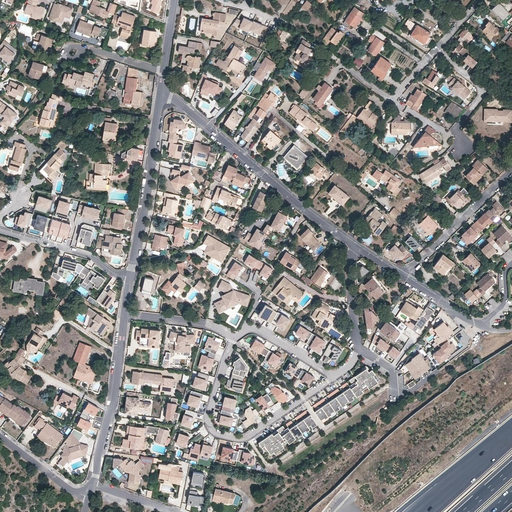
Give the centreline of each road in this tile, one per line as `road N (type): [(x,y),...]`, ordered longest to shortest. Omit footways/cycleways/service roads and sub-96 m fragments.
road 1 (residential): [(160,95),(183,105),(355,246)]
road 2 (residential): [(232,337),(206,418),(215,433),(242,438),(335,375)]
road 3 (residential): [(130,279),(160,95)]
road 4 (residential): [(93,485),(124,313)]
road 5 (residential): [(511,169),(402,276)]
road 6 (residential): [(130,279),(90,255),(0,230)]
road 7 (residential): [(460,151),(457,126),(481,88),(436,50)]
road 8 (motorway): [(511,431),(419,511)]
